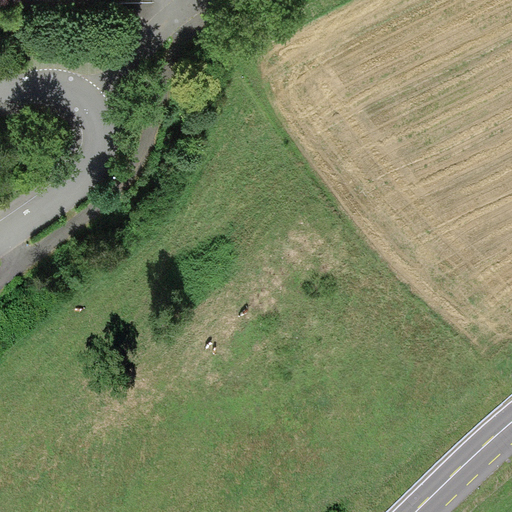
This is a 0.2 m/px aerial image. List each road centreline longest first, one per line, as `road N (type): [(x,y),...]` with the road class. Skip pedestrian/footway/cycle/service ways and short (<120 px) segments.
road 1 (track): [(0,280),(124,183),(144,152),(203,0)]
road 2 (residential): [(0,238),(94,164),(103,118),(90,98),(68,87),(0,92)]
road 3 (secondary): [(412,511),(511,424)]
